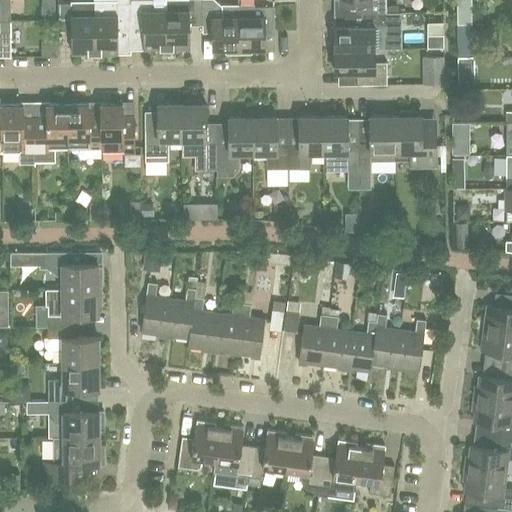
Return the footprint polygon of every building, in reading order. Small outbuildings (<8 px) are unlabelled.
[(9,0),(0,0),(0,20),(10,20),(9,0)] [(83,57),(94,57),(93,0),(70,0),(70,2),(57,3),(58,30),(70,29),(71,52),(83,52),(83,57)] [(107,0),(93,0),(94,57),(105,56),(105,52),(117,52),(117,29),(130,29),(130,25),(130,2),(117,2),(117,0),(107,0)] [(129,0),(130,2),(130,25),(142,25),(143,48),(155,48),(155,52),(166,52),(166,9),(165,9),(165,0),(129,0)] [(189,24),(196,24),(195,0),(178,0),(178,9),(166,9),(166,52),(177,52),(177,48),(189,47),(189,24)] [(226,53),(238,53),(238,16),(238,4),(220,4),(215,0),(195,0),(196,24),(202,24),(202,32),(212,32),(212,48),(223,47),(223,51),(226,53)] [(356,12),(361,12),(385,12),(385,0),(339,0),(340,1),(356,1),(356,12)] [(456,0),(457,24),(470,24),(469,0),(456,0)] [(238,4),(238,16),(238,53),(250,53),(253,50),(253,47),(264,47),(264,31),(274,31),(274,30),(274,6),(254,6),(254,4),(238,4)] [(401,12),(385,12),(361,12),(361,25),(333,25),(333,30),(331,31),(331,44),(334,45),(334,48),(374,48),(386,48),(386,22),(401,22),(401,12)] [(10,20),(0,20),(0,55),(10,56),(10,33),(10,20)] [(443,34),(426,34),(427,47),(443,47),(443,34)] [(374,48),(334,48),(334,71),(362,71),(362,84),(386,84),(386,61),(374,61),(374,48)] [(457,56),(457,66),(459,66),(474,66),(474,56),(458,56),(457,56)] [(422,73),(422,83),(444,83),(443,73),(422,73)] [(195,168),(205,168),(217,168),(216,129),(205,130),(205,103),(200,103),(200,101),(199,99),(185,99),(184,101),(184,103),(181,103),(181,139),(182,155),(195,155),(195,168)] [(55,160),(55,147),(67,147),(67,103),(46,104),(46,117),(34,117),(35,160),(55,160)] [(67,147),(100,147),(100,116),(88,116),(88,103),(67,103),(67,147)] [(100,103),(100,116),(100,147),(101,147),(101,152),(134,152),(134,116),(122,116),(122,103),(100,103)] [(168,139),(181,139),(181,103),(157,103),(157,130),(145,130),(145,160),(168,160),(168,139)] [(34,160),(35,160),(34,117),(22,117),(22,104),(1,104),(1,121),(1,138),(1,152),(19,152),(19,163),(34,163),(34,160)] [(398,115),(395,115),(395,151),(395,159),(411,159),(411,167),(435,166),(435,117),(421,117),(421,115),(416,115),(416,112),(414,110),(400,110),(398,112),(398,115)] [(239,152),(252,152),(252,115),(228,116),(228,143),(217,143),(217,129),(216,129),(217,168),(217,176),(232,176),(239,166),(239,152)] [(252,115),(252,152),(266,152),(266,168),(288,168),(287,142),(276,142),(276,115),(252,115)] [(310,152),(323,151),(322,115),(298,115),(298,142),(287,142),(288,168),(310,168),(310,152)] [(359,189),(358,167),(358,142),(347,142),(347,115),(322,115),(323,151),(323,167),(347,167),(347,189),(359,189)] [(395,151),(395,115),(369,115),(369,142),(358,142),(358,167),(359,189),(370,189),(370,160),(395,160),(395,159),(395,151)] [(139,201),(128,201),(129,218),(139,218),(139,201)] [(100,203),(90,203),(90,219),(100,219),(100,203)] [(204,218),(204,219),(217,219),(217,218),(217,203),(204,203),(204,218)] [(359,215),(359,231),(385,234),(385,215),(359,215)] [(467,222),(454,223),(457,247),(469,246),(467,222)] [(10,251),(10,265),(20,265),(20,251),(10,251)] [(61,288),(98,288),(98,285),(102,285),(101,266),(97,266),(97,262),(72,262),(72,251),(47,251),(47,263),(59,274),(61,274),(61,288)] [(170,297),(165,334),(188,337),(189,337),(195,296),(198,276),(188,275),(187,286),(185,299),(170,297)] [(165,334),(170,297),(155,295),(157,282),(147,281),(141,331),(165,334)] [(47,304),(47,325),(72,325),(72,314),(98,314),(98,288),(61,288),(62,304),(47,304)] [(189,337),(188,337),(187,345),(211,349),(216,312),(202,309),(204,297),(195,296),(189,337)] [(211,349),(235,352),(242,302),(233,301),(231,313),(216,312),(211,349)] [(242,302),(235,352),(259,355),(264,318),(249,316),(251,303),(242,302)] [(511,306),(486,304),(483,327),(511,330),(511,306)] [(283,311),(272,310),(269,328),(280,329),(283,311)] [(299,312),(286,310),(283,330),(296,332),(299,312)] [(322,364),(329,314),(320,313),(318,325),(303,323),(298,360),(322,364)] [(371,362),(394,366),(399,329),(385,327),(386,314),(377,313),(376,321),(371,362)] [(322,364),(346,367),(351,330),(336,328),(338,315),(329,314),(322,364)] [(399,329),(394,366),(419,369),(426,319),(416,318),(414,331),(399,329)] [(376,321),(367,319),(366,332),(351,330),(346,367),(370,370),(371,362),(376,321)] [(72,337),(72,325),(47,325),(47,337),(44,337),(44,346),(48,349),(62,349),(62,362),(98,362),(98,336),(72,337)] [(511,330),(483,327),(480,350),(509,354),(508,366),(511,366),(511,330)] [(48,378),(48,400),(73,399),(73,388),(98,388),(98,362),(62,362),(62,378),(48,378)] [(474,384),(473,397),(511,402),(511,366),(508,366),(506,378),(478,374),(477,385),(474,384)] [(511,402),(473,397),(471,409),(474,410),(473,420),(500,424),(499,436),(511,437),(511,402)] [(73,411),(73,399),(48,400),(48,415),(55,422),(63,422),(63,436),(53,436),(53,437),(99,436),(99,430),(102,430),(102,410),(73,411)] [(201,458),(215,460),(218,432),(219,426),(215,426),(216,422),(196,419),(193,443),(181,441),(178,466),(190,467),(196,468),(201,466),(201,458)] [(247,483),(253,445),(241,444),(243,425),(224,423),(223,427),(219,426),(215,460),(214,470),(237,473),(236,481),(247,483)] [(258,484),(259,477),(261,477),(262,466),(285,469),(290,436),(285,435),(286,431),(267,428),(265,447),(253,445),(247,483),(258,484)] [(290,436),(285,469),(308,473),(307,484),(309,484),(308,492),(318,493),(323,461),(311,459),(314,435),(294,433),(294,437),(290,436)] [(99,443),(99,436),(53,437),(53,462),(43,462),(43,479),(87,478),(87,462),(104,462),(103,443),(99,443)] [(511,458),(511,437),(499,436),(497,448),(470,444),(468,455),(465,455),(464,467),(505,473),(507,458),(511,458)] [(356,479),(361,446),(357,445),(357,441),(338,439),(334,462),(323,461),(318,493),(327,495),(328,487),(355,490),(356,479)] [(369,492),(377,493),(390,495),(393,470),(381,469),(384,445),(365,442),(365,446),(361,446),(356,479),(371,481),(369,492)] [(505,473),(464,467),(462,480),(465,480),(464,491),(491,494),(490,506),(511,509),(511,488),(504,487),(505,473)]
